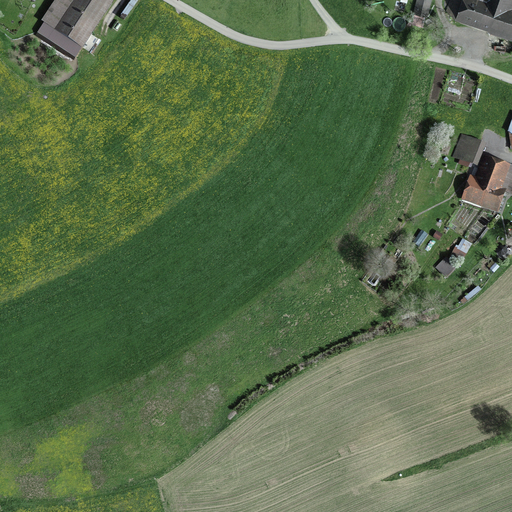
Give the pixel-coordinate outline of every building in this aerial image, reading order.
[(59,0),(39,31),(75,56),(112,0),(59,0)] [(418,0),(416,11),(426,14),(429,0),(418,0)] [(511,0),(466,0),(461,16),(511,32),(511,0)] [(482,145),(463,137),(454,159),(474,166),(482,145)] [(463,200),(483,207),(497,165),(482,160),(475,182),(470,180),(463,200)] [(511,170),(497,165),(483,207),(497,211),(506,185),(511,186),(511,170)]
